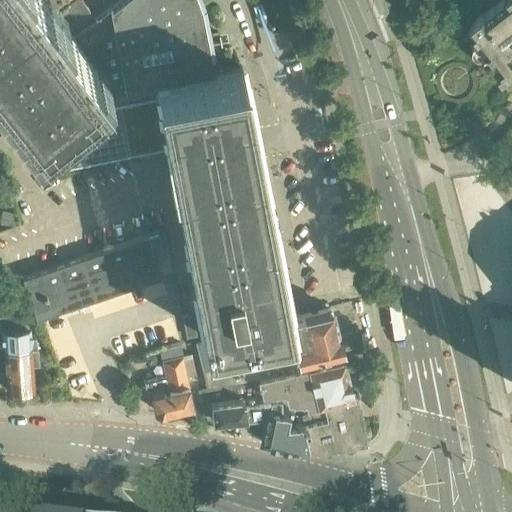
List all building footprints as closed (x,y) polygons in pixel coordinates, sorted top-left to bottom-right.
[(0,0),(0,15),(68,103),(71,100),(102,76),(103,76),(102,74),(101,75),(72,37),(57,17),(43,0),(0,0)] [(43,0),(57,17),(72,37),(95,20),(95,19),(80,0),(43,0)] [(95,20),(72,37),(101,75),(102,74),(103,76),(102,76),(114,93),(157,85),(157,84),(199,75),(213,72),(201,10),(197,0),(119,0),(95,19),(95,20)] [(511,0),(502,0),(488,12),(488,11),(471,24),(483,39),(477,43),(476,41),(475,42),(476,44),(475,45),(474,46),(474,47),(473,49),(474,50),(474,52),(475,53),(475,54),(477,55),(478,56),(479,56),(481,56),(482,56),(484,55),(485,54),(486,55),(485,56),(486,57),(493,52),(500,61),(496,65),(508,81),(511,77),(511,0)] [(0,85),(34,130),(68,103),(0,15),(0,85)] [(241,67),(213,72),(199,75),(247,326),(290,317),(260,162),(241,67)] [(205,335),(247,326),(199,75),(157,84),(157,85),(169,148),(205,335)] [(76,106),(37,135),(63,169),(130,156),(169,148),(157,85),(114,93),(102,76),(71,100),(76,106)] [(36,321),(161,278),(147,237),(23,279),(36,321)] [(21,283),(8,284),(9,301),(22,300),(21,283)] [(207,388),(344,357),(332,308),(195,341),(207,388)] [(0,370),(5,370),(7,390),(8,390),(11,393),(17,393),(21,392),(24,389),(34,388),(32,365),(38,364),(36,349),(35,339),(28,339),(27,328),(25,328),(24,315),(0,316),(0,370)] [(187,338),(197,336),(193,315),(183,317),(187,338)] [(160,349),(163,361),(166,376),(144,381),(146,391),(145,391),(147,402),(153,401),(155,411),(165,414),(193,408),(183,357),(180,345),(160,349)] [(302,422),(307,445),(316,448),(333,444),(334,446),(364,438),(344,357),(207,388),(198,390),(201,404),(256,394),(257,399),(280,396),(281,409),(298,407),(318,403),(322,417),(302,422)] [(256,394),(201,404),(203,417),(213,415),(214,422),(246,418),(247,422),(248,428),(254,434),(261,436),(260,440),(305,452),(307,445),(302,422),(322,417),(318,403),(298,407),(281,409),(280,396),(257,399),(256,394)]
